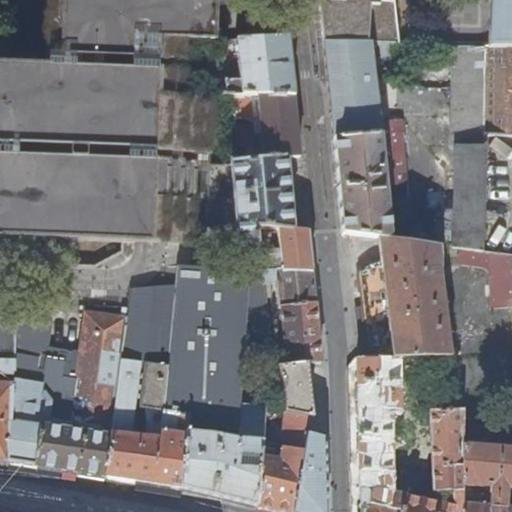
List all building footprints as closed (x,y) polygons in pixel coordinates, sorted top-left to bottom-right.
[(185,41),(187,41),(214,40),(215,0),(46,0),(43,64),(0,62),(0,85),(182,92),(185,41)] [(318,0),(323,43),(369,44),(399,44),(394,0),(318,0)] [(511,0),(490,0),(488,46),(511,46),(511,0)] [(290,55),(288,36),(231,39),(232,44),(237,44),(239,80),(241,94),(293,95),(290,55)] [(369,44),(323,43),(328,92),(333,138),(380,133),(379,122),(369,44)] [(486,86),(486,46),(452,45),(451,86),(486,86)] [(511,46),(488,46),(486,46),(486,86),(485,135),(511,135),(511,46)] [(382,88),(393,86),(392,78),(381,79),(382,88)] [(239,80),(191,79),(193,92),(232,93),(241,94),(239,80)] [(0,230),(21,231),(20,239),(127,243),(150,243),(192,245),(196,162),(153,159),(153,151),(208,155),(211,98),(182,97),(182,92),(0,85),(0,230)] [(486,86),(451,86),(451,143),(456,144),(485,144),(485,135),(486,86)] [(297,125),(293,95),(241,94),(232,93),(233,105),(257,106),(259,120),(255,121),(255,132),(261,132),(263,150),(237,151),(238,161),(285,157),(300,155),(297,125)] [(242,110),(233,110),(234,120),(244,120),(242,110)] [(380,133),(333,138),(338,188),(342,231),(377,236),(391,238),(386,175),(408,173),(402,119),(379,122),(380,133)] [(429,188),(426,244),(439,246),(464,249),(482,253),(485,144),(456,144),(455,185),(429,188)] [(291,230),(285,157),(238,161),(231,161),(243,270),(262,271),(256,227),(291,230)] [(310,251),(308,232),(291,230),(256,227),(262,271),(276,271),(272,238),(278,238),(281,271),(312,270),(310,251)] [(391,238),(377,236),(380,259),(358,272),(362,308),(367,359),(399,359),(449,359),(439,272),(439,246),(426,244),(391,238)] [(511,256),(482,253),(464,249),(462,264),(489,268),(492,272),(492,304),(511,305),(511,256)] [(178,266),(176,284),(163,412),(189,416),(181,488),(238,502),(255,506),(259,455),(261,439),(237,437),(240,405),(243,363),(278,366),(278,365),(269,326),(265,295),(262,271),(243,270),(178,266)] [(316,318),(312,270),(281,271),(276,271),(262,271),(265,295),(270,295),(269,290),(272,290),(271,284),(276,284),(279,309),(281,309),(288,364),(305,362),(305,364),(321,363),(316,318)] [(154,484),(181,488),(189,416),(163,412),(176,284),(130,288),(126,317),(123,336),(105,476),(154,484)] [(123,336),(126,317),(84,311),(82,329),(123,336)] [(0,373),(13,374),(15,318),(0,318),(0,373)] [(105,476),(123,336),(82,329),(79,351),(47,346),(51,324),(15,318),(13,374),(12,385),(9,460),(80,472),(105,476)] [(367,359),(357,359),(359,487),(360,487),(360,511),(460,511),(461,509),(406,496),(406,495),(392,492),(391,424),(400,424),(399,359),(367,359)] [(309,391),(305,364),(305,362),(288,364),(278,365),(278,366),(283,388),(284,412),(309,418),(313,418),(309,391)] [(475,387),(472,364),(455,366),(458,389),(475,387)] [(0,458),(9,460),(12,385),(0,384),(0,458)] [(263,407),(240,405),(237,437),(261,439),(263,407)] [(433,493),(461,493),(462,442),(462,411),(430,412),(433,493)] [(306,433),(309,418),(284,412),(283,412),(281,441),(278,457),(259,455),(255,506),(282,511),(293,511),(305,433),(306,433)] [(325,439),(306,433),(305,433),(293,511),(326,511),(326,481),(325,439)] [(511,446),(462,442),(461,493),(461,509),(460,511),(511,511),(511,507),(511,508),(506,508),(506,504),(507,487),(511,487),(511,446)]
